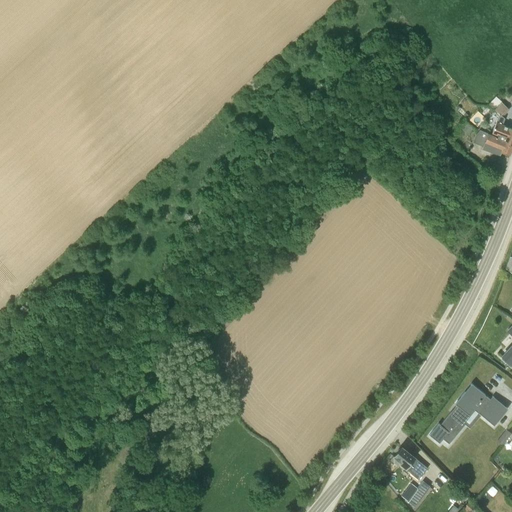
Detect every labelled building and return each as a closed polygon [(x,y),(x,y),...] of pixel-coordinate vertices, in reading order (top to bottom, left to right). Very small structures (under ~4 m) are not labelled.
[(490,102),(503,114),(510,107),(497,95),(490,102)] [(511,149),(511,147),(511,128),(502,125),(505,119),(499,114),(491,134),(497,139),(505,141),(503,147),(511,149)] [(467,124),(461,130),(468,135),(473,129),(467,124)] [(494,150),(509,155),(511,149),(503,147),(505,141),(497,139),(491,134),(478,129),(473,143),(483,147),(482,149),(493,153),(494,150)] [(511,345),(502,356),(511,365),(511,364),(511,326),(508,331),(511,334),(511,345)] [(499,420),(511,404),(511,403),(497,391),(496,393),(490,389),(491,388),(477,377),(466,390),(466,391),(461,397),(462,399),(446,418),(444,417),(435,428),(445,437),(449,432),(455,437),(472,416),(470,414),(480,402),(485,407),(484,408),(499,420)] [(498,440),(498,441),(503,444),(511,434),(506,430),(498,440)] [(416,458),(402,447),(400,448),(399,448),(397,450),(398,452),(394,456),(401,462),(399,464),(407,470),(406,470),(411,474),(418,479),(428,468),(416,458)] [(430,486),(424,482),(423,481),(407,501),(415,507),(430,486)] [(471,511),(476,506),(474,504),(470,500),(463,509),(466,511),(471,511)]
